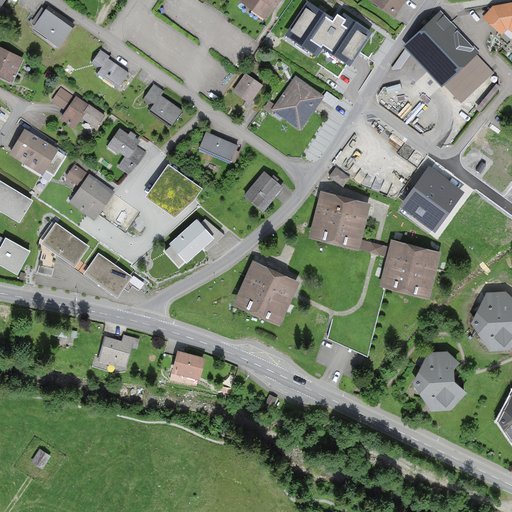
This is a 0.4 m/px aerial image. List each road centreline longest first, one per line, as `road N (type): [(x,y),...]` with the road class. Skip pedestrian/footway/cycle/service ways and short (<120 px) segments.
road 1 (tertiary): [(147,324),(269,369),(511,485)]
road 2 (residential): [(308,181),(55,0)]
road 3 (unknown): [(308,181),(374,202),(379,229),(356,306),(334,313),(295,296)]
road 4 (residential): [(308,181),(432,0)]
road 5 (residential): [(147,324),(164,297),(228,259),(308,181)]
road 6 (tertiary): [(0,293),(147,324)]
